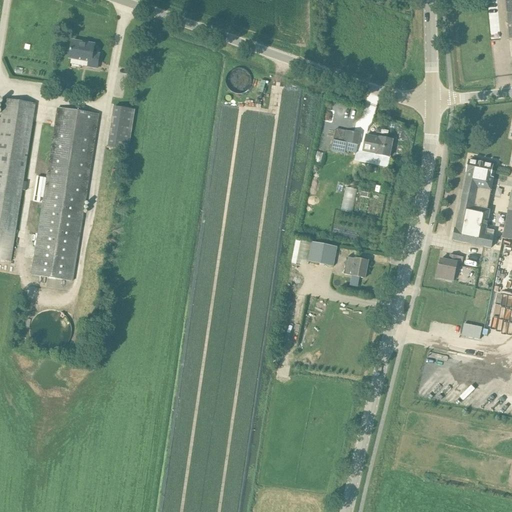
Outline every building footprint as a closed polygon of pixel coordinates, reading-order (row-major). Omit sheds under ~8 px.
[(93,53),(94,44),(72,40),(69,59),(89,62),(88,67),(97,68),(99,54),(93,53)] [(2,111),(0,111),(0,260),(11,262),(36,104),(4,99),(2,111)] [(129,149),(132,128),(135,110),(114,107),(108,146),(129,149)] [(102,285),(122,157),(93,152),(98,114),(57,108),(31,275),(30,284),(71,290),(72,280),(102,285)] [(335,129),(331,152),(344,154),(346,143),(358,146),(360,134),(335,129)] [(363,151),(376,154),(389,157),(393,140),(379,137),(379,138),(366,135),(363,151)] [(466,173),(455,228),(454,228),(452,241),(491,249),(494,236),(493,235),(494,231),(486,229),(487,227),(492,228),(493,226),(495,227),(498,211),(490,209),(489,210),(487,210),(495,172),(492,171),(493,165),(468,160),(466,173)] [(342,211),(354,212),(356,188),(344,187),(342,211)] [(511,187),(502,238),(511,240),(511,187)] [(334,266),(337,247),(322,244),(312,242),(308,262),(334,266)] [(453,281),(457,264),(462,265),(463,257),(449,254),(448,260),(440,259),(437,277),(453,281)] [(365,278),(368,261),(347,257),(344,274),(365,278)] [(464,268),(464,279),(475,280),(476,268),(464,268)] [(483,270),(481,289),(495,291),(497,272),(483,270)] [(47,351),(50,352),(54,351),(58,350),(61,349),(64,347),(66,344),(69,341),(70,338),(71,334),(71,331),(71,327),(70,324),(69,320),(66,317),(64,315),(61,313),(58,311),(54,310),(50,310),(47,310),(43,311),(40,312),(37,315),(34,317),(32,320),(31,324),(30,327),(29,331),(30,334),(31,338),(32,341),(34,344),(37,347),(40,349),(43,350),(47,351)] [(475,330),(457,327),(454,339),(472,342),(475,330)]
